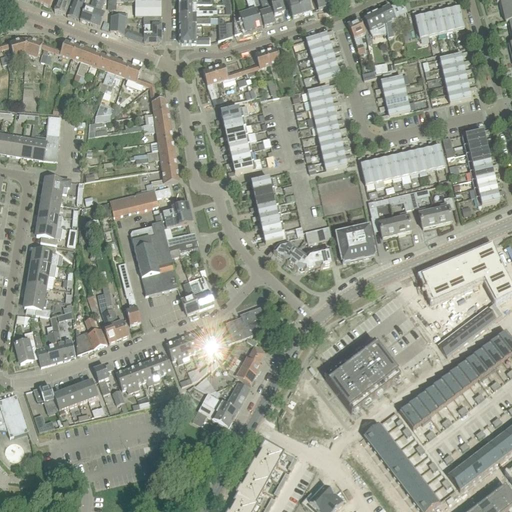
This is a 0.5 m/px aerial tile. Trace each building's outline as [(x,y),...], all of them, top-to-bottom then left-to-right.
[(36,0),(35,2),(50,9),(54,0),(36,0)] [(64,0),(63,0),(59,0),(54,13),(65,17),(71,0),(64,0)] [(80,0),(78,6),(73,4),(68,18),(78,22),(81,12),(86,0),(80,0)] [(80,22),(89,26),(99,0),(93,0),(90,9),(85,8),(80,22)] [(99,0),(89,26),(100,30),(105,15),(100,13),(104,0),(99,0)] [(245,0),(250,13),(239,17),(233,19),(234,37),(244,34),(244,35),(262,29),(252,0),(245,0)] [(259,14),(264,29),(274,25),(266,0),(260,0),(264,12),(259,14)] [(268,0),(269,1),(274,17),(285,14),(280,0),(268,0)] [(286,0),(292,20),(302,17),(297,0),(286,0)] [(297,0),(302,17),(312,14),(307,0),(297,0)] [(314,0),(318,12),(329,8),(326,0),(314,0)] [(326,0),(329,8),(335,5),(333,0),(326,0)] [(499,3),(501,13),(511,10),(511,0),(509,0),(500,2),(499,3)] [(161,2),(144,2),(135,2),(135,18),(161,18),(161,2)] [(449,12),(450,12),(455,33),(464,31),(459,10),(452,11),(451,4),(447,5),(449,12)] [(217,16),(217,10),(196,10),(196,6),(179,6),(179,16),(196,16),(217,16)] [(441,14),(446,35),(455,33),(450,12),(449,12),(443,13),(442,6),(438,7),(440,14),(441,14)] [(379,12),(385,25),(388,41),(393,38),(390,22),(395,20),(389,7),(379,12)] [(432,16),(437,37),(446,35),(441,14),(440,14),(435,15),(433,8),(430,9),(431,16),(432,16)] [(422,18),(424,18),(428,39),(437,37),(432,16),(431,16),(426,17),(424,10),(421,11),(422,18)] [(511,10),(501,13),(502,17),(504,16),(505,24),(509,23),(509,22),(511,21),(511,10)] [(385,57),(392,56),(388,41),(385,25),(379,12),(363,19),(369,33),(380,28),(382,42),(385,57)] [(415,20),(419,41),(428,39),(424,18),(422,18),(417,19),(416,12),(412,13),(414,20),(415,20)] [(210,20),(196,20),(196,16),(179,16),(179,26),(196,26),(210,26),(210,20)] [(111,23),(110,33),(125,39),(125,31),(126,23),(118,23),(118,19),(111,18),(111,23)] [(221,21),(218,21),(219,43),(228,40),(227,33),(226,25),(225,25),(224,22),(221,23),(221,21)] [(365,36),(359,21),(347,27),(354,41),(358,56),(363,55),(363,57),(366,56),(360,37),(365,36)] [(144,37),(125,31),(125,39),(144,46),(159,46),(161,44),(161,26),(151,26),(144,26),(144,37)] [(196,40),(196,35),(196,26),(179,26),(179,44),(181,46),(210,46),(210,39),(196,40)] [(329,44),(329,43),(327,38),(334,36),(333,32),(326,34),(326,35),(306,42),(309,51),(329,44)] [(404,42),(411,40),(409,33),(402,34),(403,37),(404,42)] [(22,41),(0,47),(0,52),(11,49),(14,59),(24,56),(26,56),(26,41),(22,41)] [(55,50),(30,41),(26,41),(26,56),(28,56),(37,59),(41,50),(44,51),(40,63),(49,66),(51,59),(46,58),(48,52),(54,54),(55,50)] [(329,44),(309,51),(311,59),(332,53),(331,52),(330,47),(337,44),(336,41),(329,43),(329,44)] [(62,52),(55,50),(54,54),(72,61),(77,47),(65,43),(62,52)] [(81,64),(74,82),(78,83),(90,52),(77,47),(72,61),(81,64)] [(269,68),(273,79),(274,82),(280,80),(275,66),(280,64),(276,50),(265,53),(270,68),(269,68)] [(331,52),(332,53),(311,59),(314,68),(334,61),(334,60),(332,55),(339,53),(338,50),(331,52)] [(78,83),(83,85),(89,67),(98,70),(103,56),(90,52),(78,83)] [(248,79),(257,77),(256,72),(269,68),(270,68),(265,53),(255,57),(258,67),(242,72),(244,76),(247,75),(248,79)] [(460,56),(440,61),(442,70),(462,65),(462,64),(461,59),(468,57),(467,53),(460,55),(460,56)] [(107,74),(103,86),(107,87),(117,61),(103,56),(98,70),(107,74)] [(2,67),(11,64),(9,57),(0,60),(2,67)] [(334,60),(334,61),(314,68),(317,77),(337,70),(337,69),(335,64),(342,61),(341,58),(334,60)] [(111,97),(113,89),(111,89),(115,77),(125,80),(130,66),(117,61),(107,87),(105,94),(111,97)] [(289,64),(293,77),(298,76),(294,62),(289,64)] [(470,66),(469,62),(462,64),(462,65),(442,70),(444,79),(464,74),(464,73),(463,67),(470,66)] [(125,80),(148,88),(150,89),(153,87),(152,86),(138,80),(142,70),(130,66),(125,80)] [(218,84),(220,84),(244,76),(242,72),(227,77),(224,67),(213,70),(218,84)] [(337,69),(337,70),(317,77),(320,85),(340,79),(338,72),(345,70),(344,67),(337,69)] [(212,86),(218,84),(213,70),(203,73),(212,102),(217,100),(212,86)] [(472,74),(471,71),(464,73),(464,74),(444,79),(446,88),(466,83),(466,81),(465,76),(472,74)] [(362,76),(364,83),(376,80),(374,74),(362,76)] [(403,87),(401,79),(392,81),(391,75),(382,77),(384,83),(381,83),(382,90),(375,92),(376,95),(383,94),(383,92),(403,87)] [(274,82),(273,79),(265,81),(266,86),(268,85),(271,97),(272,97),(272,100),(278,99),(274,82)] [(466,83),(446,88),(448,96),(468,92),(468,90),(467,85),(474,83),(473,80),(466,81),(466,83)] [(101,85),(98,93),(104,95),(105,94),(107,87),(103,86),(101,85)] [(328,89),(307,94),(309,102),(330,98),(330,97),(329,91),(336,90),(335,86),(328,88),(328,89)] [(150,89),(150,91),(154,116),(169,114),(167,101),(156,103),(154,89),(153,87),(150,89)] [(403,87),(383,92),(383,94),(384,99),(377,101),(378,104),(385,103),(385,101),(405,96),(403,87)] [(468,90),(468,92),(448,96),(450,105),(470,101),(469,94),(476,92),(475,88),(468,90)] [(300,105),(298,95),(291,96),(294,106),(300,105)] [(332,106),(332,105),(331,100),(338,98),(337,95),(330,97),(330,98),(309,102),(311,111),(332,106)] [(408,105),(407,105),(405,96),(385,101),(385,103),(386,108),(379,109),(380,113),(387,111),(387,110),(408,105)] [(114,111),(111,122),(123,112),(116,104),(114,111)] [(314,120),(334,115),(334,114),(333,109),(340,107),(339,104),(332,105),(332,106),(311,111),(314,120)] [(408,105),(387,110),(387,111),(388,117),(381,118),(382,122),(389,120),(389,119),(410,114),(408,105)] [(111,122),(114,111),(99,106),(95,118),(94,125),(111,122)] [(91,109),(86,107),(81,118),(87,118),(91,109)] [(248,117),(247,108),(221,114),(222,121),(216,122),(217,126),(223,125),(223,123),(244,118),(248,117)] [(334,115),(314,120),(316,129),(336,124),(336,123),(335,118),(342,116),(341,112),(334,114),(334,115)] [(131,134),(144,132),(171,128),(169,114),(154,116),(154,118),(147,119),(149,127),(130,129),(125,130),(126,135),(131,134)] [(225,133),(225,132),(246,127),(244,118),(223,123),(223,125),(224,130),(218,131),(219,135),(225,133)] [(46,146),(34,144),(32,161),(43,163),(57,164),(61,120),(48,119),(46,146)] [(336,124),(316,129),(318,138),(338,133),(338,132),(337,126),(344,125),(343,121),(336,123),(336,124)] [(113,122),(111,122),(94,125),(89,126),(88,140),(109,137),(120,135),(119,131),(115,131),(113,122)] [(225,132),(225,133),(226,139),(220,140),(221,143),(227,142),(227,141),(248,136),(246,127),(225,132)] [(173,142),(173,141),(171,128),(144,132),(144,136),(156,134),(158,144),(173,142)] [(338,133),(318,138),(320,147),(340,142),(340,141),(339,135),(346,134),(345,130),(338,132),(338,133)] [(485,143),(484,141),(483,136),(490,135),(489,131),(482,133),(482,134),(462,138),(464,148),(485,143)] [(248,136),(227,141),(227,142),(228,147),(222,149),(223,152),(229,151),(229,150),(250,145),(248,136)] [(12,140),(1,138),(0,142),(0,155),(9,157),(12,140)] [(322,155),(342,151),(342,149),(341,144),(348,142),(347,139),(340,141),(340,142),(320,147),(322,155)] [(12,140),(9,157),(21,159),(23,142),(12,140)] [(445,152),(452,150),(450,140),(442,142),(445,152)] [(464,148),(466,156),(487,151),(486,150),(485,145),(492,143),(491,140),(484,141),(485,143),(464,148)] [(32,161),(34,144),(23,142),(21,159),(32,161)] [(134,162),(135,162),(138,161),(175,156),(173,142),(158,144),(159,154),(134,158),(134,162)] [(431,143),(428,144),(430,151),(431,151),(436,171),(445,170),(440,149),(433,150),(431,143)] [(224,158),(225,161),(231,160),(231,158),(252,154),(250,145),(229,150),(229,151),(230,156),(224,158)] [(423,145),(419,146),(421,153),(422,153),(427,174),(436,171),(431,151),(430,151),(424,152),(423,145)] [(422,153),(421,153),(416,154),(414,147),(411,148),(412,155),(413,155),(418,176),(427,174),(422,153)] [(342,149),(342,151),(322,155),(324,164),(344,159),(344,158),(343,153),(350,151),(349,148),(342,149)] [(403,157),(405,157),(409,178),(418,176),(413,155),(412,155),(407,156),(405,149),(402,150),(403,157)] [(489,160),(488,159),(487,154),(494,152),(493,149),(486,150),(487,151),(466,156),(468,165),(489,160)] [(447,161),(454,159),(452,150),(445,152),(447,161)] [(395,159),(396,159),(401,180),(409,178),(405,157),(403,157),(398,158),(396,151),(393,152),(395,159)] [(386,161),(387,161),(392,182),(401,180),(396,159),(395,159),(389,160),(388,153),(384,154),(386,161)] [(226,166),(227,170),(233,168),(233,167),(254,162),(252,154),(231,158),(231,160),(232,165),(226,166)] [(375,156),(377,163),(378,163),(383,184),(392,182),(387,161),(386,161),(380,162),(379,155),(375,156)] [(135,162),(136,166),(161,162),(162,172),(177,170),(175,156),(138,161),(135,162)] [(344,158),(344,159),(324,164),(326,173),(346,168),(345,161),(352,160),(351,156),(344,158)] [(369,165),(374,186),(375,191),(384,189),(383,184),(378,163),(377,163),(372,164),(370,157),(367,158),(368,165),(369,165)] [(491,169),(490,168),(489,162),(496,161),(495,157),(488,159),(489,160),(468,165),(470,174),(491,169)] [(369,165),(368,165),(363,166),(361,159),(358,160),(359,167),(360,167),(365,188),(374,186),(369,165)] [(254,162),(233,167),(233,168),(234,174),(228,175),(229,179),(235,177),(235,176),(256,171),(254,162)] [(472,183),(493,178),(493,176),(491,171),(498,170),(497,166),(490,168),(491,169),(470,174),(472,183)] [(146,192),(141,193),(142,196),(155,193),(153,188),(162,187),(179,184),(177,170),(162,172),(164,182),(151,184),(152,185),(145,187),(146,192)] [(495,186),(495,185),(493,180),(500,178),(499,175),(493,176),(493,178),(472,183),(474,191),(495,186)] [(253,195),(253,194),(274,189),(272,180),(251,185),(253,192),(246,193),(247,196),(253,195)] [(46,181),(44,192),(61,195),(62,189),(69,190),(70,184),(63,184),(46,181)] [(474,191),(475,199),(476,200),(497,196),(496,194),(495,189),(502,187),(501,184),(495,185),(495,186),(474,191)] [(163,191),(162,187),(153,188),(155,193),(156,200),(171,197),(169,190),(163,191)] [(292,188),(283,190),(285,196),(293,194),(292,188)] [(248,202),(249,205),(255,204),(255,203),(276,198),(274,189),(253,194),(253,195),(255,200),(248,202)] [(59,207),(61,195),(44,192),(42,204),(59,207)] [(155,193),(142,196),(110,204),(114,220),(158,209),(156,200),(155,193)] [(504,196),(503,193),(496,194),(497,196),(476,200),(478,209),(499,204),(497,197),(504,196)] [(408,195),(410,205),(412,211),(419,210),(415,194),(408,195)] [(390,210),(403,207),(410,205),(408,195),(400,197),(387,200),(389,205),(390,210)] [(250,211),(251,214),(257,213),(257,211),(278,207),(276,198),(255,203),(255,204),(257,209),(250,211)] [(440,207),(441,211),(433,212),(437,228),(452,225),(449,213),(454,211),(451,199),(443,201),(445,205),(440,207)] [(397,237),(393,222),(386,223),(385,219),(379,221),(376,209),(389,205),(387,200),(375,204),(368,205),(371,220),(373,228),(379,227),(382,241),(397,237)] [(57,218),(59,207),(42,204),(40,215),(57,218)] [(173,213),(160,216),(161,222),(190,215),(188,205),(172,208),(173,213)] [(257,211),(257,213),(259,218),(252,219),(253,223),(259,221),(259,220),(280,215),(278,207),(257,211)] [(418,212),(422,231),(437,228),(433,212),(426,214),(425,210),(418,212)] [(400,216),(401,220),(393,222),(397,237),(411,234),(407,214),(400,216)] [(61,230),(63,219),(57,218),(40,215),(38,226),(61,230)] [(166,229),(166,231),(177,229),(183,227),(193,225),(190,215),(161,222),(163,229),(166,229)] [(259,220),(259,221),(261,227),(254,228),(255,232),(261,230),(261,229),(282,224),(280,215),(259,220)] [(164,232),(163,232),(163,229),(161,222),(160,216),(154,217),(156,226),(154,226),(152,229),(152,228),(147,229),(146,225),(140,227),(141,231),(132,233),(131,235),(144,289),(147,298),(179,290),(177,280),(172,261),(169,248),(164,232)] [(89,223),(92,234),(101,231),(98,220),(89,223)] [(282,224),(261,229),(261,230),(263,235),(256,237),(257,240),(263,239),(263,238),(284,233),(282,224)] [(61,242),(63,230),(61,230),(38,226),(36,238),(41,239),(40,245),(57,247),(58,241),(61,242)] [(297,240),(304,239),(301,229),(295,231),(297,240)] [(328,229),(323,230),(325,242),(331,240),(328,229)] [(361,230),(346,234),(336,236),(340,256),(342,265),(347,264),(347,263),(370,258),(370,259),(375,258),(369,229),(361,230)] [(317,232),(320,243),(325,242),(323,230),(317,232)] [(77,250),(78,231),(70,231),(69,249),(77,250)] [(317,232),(311,233),(314,244),(320,243),(317,232)] [(265,247),(270,246),(271,246),(288,243),(288,242),(286,242),(284,233),(263,238),(263,239),(265,244),(258,246),(259,249),(266,248),(265,247)] [(308,246),(314,244),(311,233),(305,235),(308,246)] [(195,235),(178,238),(180,246),(196,242),(197,242),(195,235)] [(174,247),(169,248),(172,261),(181,259),(180,254),(190,252),(198,250),(197,246),(196,242),(180,246),(175,247),(174,247)] [(277,250),(273,255),(285,263),(291,255),(293,257),(297,252),(288,246),(289,245),(288,243),(271,246),(277,250)] [(34,253),(32,264),(49,267),(51,256),(55,257),(56,250),(40,247),(39,253),(34,253)] [(491,249),(422,279),(433,304),(484,282),(494,302),(511,294),(511,292),(500,270),(502,269),(501,267),(500,268),(492,250),(491,249)] [(319,260),(317,260),(319,271),(334,267),(330,251),(318,254),(319,260)] [(298,273),(299,271),(301,272),(303,264),(307,259),(306,259),(297,252),(293,257),(291,255),(285,263),(298,273)] [(307,259),(303,264),(301,272),(304,272),(304,274),(319,271),(317,260),(319,260),(318,254),(308,256),(306,259),(307,259)] [(55,279),(57,268),(49,267),(32,264),(30,276),(47,278),(55,279)] [(130,310),(126,311),(130,328),(141,325),(140,322),(125,266),(119,268),(126,294),(130,310)] [(105,273),(99,274),(104,296),(104,297),(107,309),(108,313),(119,343),(129,339),(123,323),(119,324),(114,311),(105,273)] [(30,276),(28,287),(45,290),(47,278),(30,276)] [(197,283),(190,285),(194,298),(199,313),(214,307),(205,282),(204,280),(203,280),(197,283)] [(63,281),(62,289),(67,289),(67,291),(67,290),(72,290),(73,282),(68,282),(63,281)] [(188,300),(181,302),(187,317),(199,313),(194,298),(190,285),(189,285),(189,284),(183,287),(188,300)] [(28,287),(26,298),(44,301),(45,290),(28,287)] [(98,297),(101,310),(107,308),(104,297),(104,296),(98,297)] [(47,301),(44,301),(26,298),(25,310),(37,312),(36,317),(49,319),(50,319),(48,319),(49,313),(42,312),(42,309),(46,310),(47,301)] [(87,299),(93,319),(98,317),(92,298),(87,299)] [(249,314),(244,316),(252,338),(265,333),(260,321),(266,319),(262,309),(252,313),(253,314),(250,316),(249,315),(249,314)] [(457,327),(449,309),(437,314),(445,332),(457,327)] [(439,347),(439,348),(439,350),(447,359),(496,322),(487,310),(448,339),(440,346),(439,346),(439,347)] [(119,343),(108,313),(102,316),(107,329),(103,330),(109,347),(119,343)] [(235,322),(226,326),(228,333),(230,336),(233,345),(240,342),(250,339),(242,317),(234,320),(235,322)] [(25,318),(24,327),(38,324),(37,320),(25,318)] [(52,329),(60,364),(69,362),(69,361),(74,360),(73,346),(71,342),(65,344),(61,345),(55,319),(50,320),(52,329)] [(76,332),(77,349),(77,359),(107,347),(101,332),(97,333),(93,321),(85,324),(89,335),(78,338),(78,332),(76,332)] [(52,329),(47,330),(51,348),(46,349),(51,367),(60,364),(52,329)] [(196,336),(204,357),(214,353),(206,332),(196,336)] [(33,334),(37,352),(41,369),(51,367),(46,349),(42,350),(40,338),(39,338),(39,335),(36,333),(33,334)] [(37,352),(33,334),(32,334),(32,335),(25,336),(27,344),(16,347),(21,366),(33,363),(31,353),(37,352)] [(511,342),(505,334),(497,340),(510,358),(511,358),(511,359),(511,342)] [(196,336),(186,340),(192,356),(196,355),(198,359),(204,357),(196,336)] [(230,336),(225,338),(228,347),(233,345),(230,336)] [(190,362),(188,358),(192,356),(186,340),(176,343),(184,365),(190,362)] [(226,362),(229,364),(256,379),(258,375),(259,376),(261,372),(260,371),(261,370),(257,368),(264,355),(255,348),(257,344),(253,341),(247,340),(246,343),(254,349),(245,366),(233,359),(232,360),(228,357),(226,362)] [(497,340),(488,346),(502,364),(510,358),(497,340)] [(177,362),(178,367),(184,365),(176,343),(166,347),(172,364),(177,362)] [(326,381),(325,381),(351,416),(352,415),(357,411),(364,406),(369,402),(376,397),(381,393),(394,383),(399,379),(400,379),(374,344),(373,345),(368,349),(361,354),(356,358),(343,368),(338,372),(331,377),(326,381)] [(488,346),(480,353),(494,370),(502,364),(488,346)] [(480,353),(472,359),(487,378),(496,372),(494,370),(480,353)] [(174,379),(166,357),(156,361),(162,378),(166,376),(168,381),(174,379)] [(472,359),(464,365),(478,383),(477,383),(479,385),(487,378),(472,359)] [(158,379),(162,378),(156,361),(146,365),(154,386),(160,384),(158,379)] [(219,368),(218,363),(209,370),(210,372),(212,375),(219,368)] [(226,370),(229,371),(227,375),(242,383),(251,388),(252,386),(253,387),(255,383),(254,382),(256,379),(229,364),(226,370)] [(146,384),(148,388),(154,386),(146,365),(136,368),(142,385),(146,384)] [(464,365),(456,371),(470,389),(477,383),(478,383),(464,365)] [(208,367),(199,375),(203,379),(210,372),(209,370),(208,367)] [(109,381),(104,368),(93,372),(103,398),(111,395),(106,384),(105,384),(105,382),(109,381)] [(140,391),(138,387),(142,385),(136,368),(126,372),(134,394),(140,391)] [(456,371),(448,377),(461,395),(470,389),(456,371)] [(128,396),(134,394),(126,372),(116,376),(122,393),(127,391),(128,396)] [(448,377),(440,384),(453,401),(461,395),(448,377)] [(182,389),(192,385),(190,381),(180,385),(182,389)] [(92,383),(82,386),(88,403),(93,401),(94,404),(100,402),(92,383)] [(216,394),(207,383),(196,389),(208,396),(209,397),(216,394)] [(440,384),(432,390),(445,407),(453,401),(440,384)] [(82,386),(73,390),(79,406),(88,403),(82,386)] [(227,407),(238,413),(250,392),(238,386),(227,407)] [(50,410),(56,408),(49,388),(33,392),(37,403),(30,406),(33,416),(42,413),(40,405),(44,404),(45,408),(46,409),(48,410),(49,410),(50,410)] [(49,388),(56,408),(57,408),(61,417),(65,415),(64,412),(69,410),(63,394),(53,397),(50,388),(49,388)] [(73,390),(63,394),(69,410),(79,406),(73,390)] [(432,390),(424,396),(437,414),(445,407),(432,390)] [(116,408),(120,406),(123,415),(128,413),(120,393),(112,396),(116,408)] [(208,396),(203,405),(212,410),(211,411),(215,413),(233,423),(238,413),(227,407),(222,404),(217,401),(209,397),(208,396)] [(424,396),(415,402),(429,420),(429,419),(437,414),(424,396)] [(0,432),(8,433),(10,441),(29,435),(17,398),(0,403),(0,432)] [(415,402),(407,408),(421,426),(420,426),(422,428),(431,421),(429,419),(429,420),(415,402)] [(203,405),(198,413),(207,418),(213,422),(212,422),(218,425),(214,433),(224,439),(233,423),(215,413),(211,411),(212,410),(203,405)] [(407,408),(399,415),(412,432),(420,426),(421,426),(407,408)] [(198,413),(193,423),(201,427),(207,418),(198,413)] [(54,431),(52,424),(44,427),(41,419),(35,421),(39,434),(54,431)] [(55,430),(62,427),(60,422),(53,424),(55,430)] [(381,426),(364,439),(371,448),(388,435),(381,426)] [(511,427),(503,433),(511,444),(511,427)] [(511,444),(503,433),(495,439),(508,457),(511,454),(511,444)] [(388,435),(371,448),(377,457),(394,444),(388,435)] [(488,445),(487,446),(500,463),(508,457),(495,439),(488,445)] [(264,443),(257,456),(277,468),(284,455),(264,443)] [(486,443),(477,450),(479,452),(492,469),(500,463),(487,446),(488,445),(486,443)] [(394,444),(377,457),(384,466),(401,452),(394,444)] [(401,452),(384,466),(390,474),(408,461),(401,452)] [(479,452),(471,458),(484,475),(492,469),(479,452)] [(257,456),(250,469),(270,480),(277,468),(257,456)] [(471,458),(463,464),(476,481),(484,475),(471,458)] [(408,461),(390,474),(397,483),(414,469),(408,461)] [(463,464),(455,470),(468,488),(476,481),(463,464)] [(250,469),(243,482),(263,493),(270,480),(250,469)] [(414,469),(397,483),(403,491),(421,478),(414,469)] [(455,470),(446,477),(459,494),(468,488),(455,470)] [(421,478),(403,491),(410,500),(427,487),(421,478)] [(243,482),(235,495),(237,496),(237,495),(256,505),(263,493),(243,482)] [(427,487),(410,500),(416,509),(434,495),(427,487)] [(311,495),(301,506),(307,511),(320,511),(334,498),(325,489),(315,500),(311,495)] [(511,498),(504,489),(494,496),(506,511),(508,511),(511,509),(511,498)] [(237,496),(230,508),(238,511),(254,511),(258,506),(256,505),(237,495),(237,496)] [(434,495),(416,509),(418,511),(430,511),(441,504),(434,495)] [(506,511),(494,496),(485,504),(491,511),(506,511)] [(334,498),(320,511),(338,511),(343,507),(334,498)]
